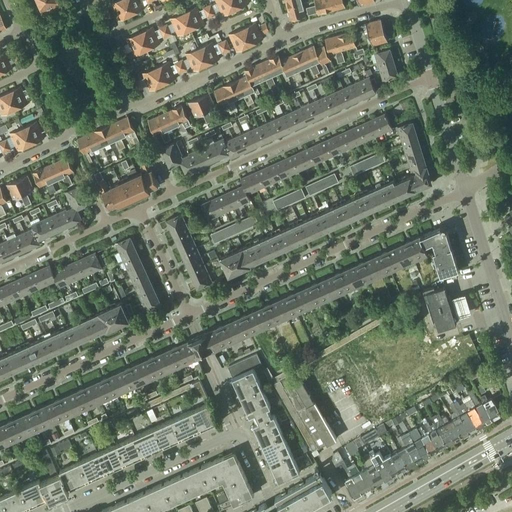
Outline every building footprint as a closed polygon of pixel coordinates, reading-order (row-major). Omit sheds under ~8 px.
[(59,7),(59,6),(58,6),(55,0),(35,0),(41,14),(41,15),(42,14),(42,15),(43,15),(42,14),(58,7),(59,7)] [(117,0),(111,3),(114,11),(127,6),(125,0),(117,0)] [(140,0),(139,0),(127,6),(131,14),(144,8),(140,0)] [(216,0),(223,15),(226,13),(236,9),(231,0),(216,0)] [(247,0),(231,0),(236,9),(249,3),(247,0)] [(303,5),(301,0),(285,0),(288,9),(303,5)] [(319,14),(328,11),(324,0),(314,0),(316,5),(307,7),(309,14),(318,12),(319,14)] [(324,0),(328,11),(336,9),(333,0),(324,0)] [(333,0),(336,9),(345,6),(343,0),(333,0)] [(216,14),(211,3),(203,7),(207,17),(216,14)] [(306,15),(303,5),(288,9),(291,19),(306,15)] [(127,6),(114,11),(118,20),(131,14),(127,6)] [(174,27),(200,15),(196,7),(171,19),(174,27)] [(106,20),(112,18),(108,9),(102,11),(106,20)] [(204,23),(200,15),(174,27),(178,35),(204,23)] [(365,23),(366,26),(369,34),(384,30),(381,19),(365,23)] [(255,22),(242,28),(246,36),(259,31),(255,22)] [(261,24),(262,24),(265,32),(270,30),(266,22),(261,24)] [(159,27),(163,37),(172,34),(167,23),(159,27)] [(153,27),(140,33),(147,49),(161,43),(153,27)] [(229,34),(233,42),(246,36),(242,28),(229,34)] [(388,40),(384,30),(369,34),(372,45),(388,40)] [(259,31),(246,36),(250,45),(263,39),(259,31)] [(352,31),(343,33),(347,48),(353,47),(356,57),(359,56),(358,54),(364,52),(363,47),(357,49),(352,31)] [(134,55),(147,49),(140,33),(127,39),(134,55)] [(341,50),(347,48),(343,33),(334,36),(341,61),(344,60),(341,50)] [(250,45),(246,36),(233,42),(237,51),(250,45)] [(341,61),(334,36),(325,38),(329,53),(335,52),(338,62),(341,61)] [(226,39),(222,41),(217,43),(222,53),(231,49),(226,39)] [(199,48),(207,64),(220,58),(212,42),(199,48)] [(122,55),(123,55),(128,53),(124,44),(118,46),(122,55)] [(314,44),(313,45),(320,59),(327,73),(329,72),(325,63),(330,60),(324,46),(316,49),(314,44)] [(320,59),(313,45),(305,48),(317,73),(320,72),(315,62),(320,59)] [(173,48),(163,53),(165,56),(175,52),(173,48)] [(194,70),(207,64),(199,48),(187,53),(194,70)] [(305,48),(297,52),(304,67),(309,64),(314,74),(317,73),(305,48)] [(393,57),(390,48),(375,53),(377,62),(393,57)] [(16,50),(16,51),(11,53),(15,62),(20,59),(16,50)] [(0,63),(8,59),(5,51),(0,53),(0,63)] [(304,67),(297,52),(289,56),(300,80),(303,78),(299,69),(304,67)] [(281,59),(278,54),(270,58),(276,72),(282,69),(287,80),(290,78),(288,74),(285,68),(281,59)] [(300,80),(289,56),(281,59),(285,68),(288,74),(293,72),(297,81),(300,80)] [(395,66),(393,57),(377,62),(380,71),(395,66)] [(187,69),(183,58),(174,62),(179,73),(187,69)] [(272,74),(276,72),(270,58),(262,61),(273,86),(276,84),(272,74)] [(0,72),(12,68),(8,59),(0,63),(0,72)] [(176,78),(175,74),(169,61),(156,67),(163,84),(176,78)] [(273,86),(262,61),(253,65),(260,79),(266,77),(270,87),(273,86)] [(255,82),(260,79),(253,65),(245,69),(248,74),(252,83),(251,83),(254,89),(256,93),(259,92),(255,82)] [(398,75),(395,66),(380,71),(383,80),(398,75)] [(150,90),(163,84),(156,67),(143,73),(150,90)] [(251,83),(252,83),(248,74),(240,78),(251,103),(253,101),(249,91),(254,89),(251,83)] [(369,77),(360,81),(367,95),(376,91),(372,84),(376,82),(374,78),(370,79),(369,77)] [(251,103),(240,78),(231,82),(238,96),(243,94),(248,104),(251,103)] [(143,88),(139,79),(134,82),(138,90),(143,88)] [(367,95),(360,81),(352,84),(359,99),(367,95)] [(232,99),(238,96),(231,82),(223,85),(235,111),(238,109),(234,100),(233,101),(232,99)] [(352,84),(343,88),(350,103),(359,99),(352,84)] [(33,85),(27,88),(31,96),(37,94),(33,85)] [(235,111),(223,85),(215,89),(221,104),(227,101),(228,103),(227,103),(231,112),(235,111)] [(21,86),(8,92),(15,108),(28,103),(21,86)] [(343,88),(335,92),(342,107),(350,103),(343,88)] [(511,89),(499,93),(504,111),(511,108),(511,89)] [(0,109),(2,114),(15,108),(8,92),(0,95),(0,109)] [(209,92),(199,97),(210,121),(212,126),(215,124),(209,112),(211,111),(210,109),(216,107),(209,92)] [(335,92),(327,96),(333,110),(342,107),(335,92)] [(327,96),(318,100),(325,114),(333,110),(327,96)] [(207,123),(210,121),(199,97),(188,102),(195,116),(201,113),(202,116),(203,115),(207,123)] [(318,100),(310,103),(316,118),(325,114),(318,100)] [(310,103),(301,107),(308,122),(316,118),(310,103)] [(188,119),(182,105),(173,108),(184,132),(187,131),(186,127),(191,125),(188,119)] [(301,107),(293,111),(299,126),(308,122),(301,107)] [(173,108),(165,112),(172,126),(178,124),(178,125),(181,134),(184,132),(173,108)] [(293,111),(284,115),(291,129),(299,126),(293,111)] [(165,112),(158,116),(168,139),(171,138),(167,130),(166,130),(166,129),(172,126),(165,112)] [(386,113),(377,117),(384,132),(392,128),(386,113)] [(136,141),(139,140),(128,115),(119,119),(126,134),(131,131),(136,141)] [(284,115),(276,119),(282,133),(291,129),(284,115)] [(165,141),(168,139),(158,116),(149,120),(156,134),(161,131),(162,133),(161,133),(165,141)] [(377,117),(369,121),(375,136),(384,132),(377,117)] [(120,137),(126,134),(119,119),(111,123),(122,147),(125,146),(121,138),(120,138),(120,137)] [(276,119),(267,122),(274,137),(282,133),(276,119)] [(49,120),(47,121),(43,123),(47,131),(53,129),(49,120)] [(36,121),(23,127),(31,144),(44,138),(36,121)] [(367,139),(375,136),(369,121),(360,125),(367,139)] [(415,169),(416,171),(427,167),(413,121),(397,126),(411,171),(415,169)] [(267,122),(259,126),(265,141),(274,137),(267,122)] [(7,123),(0,126),(0,128),(1,132),(10,128),(7,123)] [(122,147),(111,123),(103,127),(109,141),(115,139),(116,140),(115,140),(119,149),(122,147)] [(358,143),(367,139),(360,125),(352,129),(358,143)] [(259,126),(250,130),(257,145),(265,141),(259,126)] [(18,149),(31,144),(23,127),(10,133),(18,149)] [(104,144),(109,141),(103,127),(95,130),(106,155),(109,153),(105,145),(104,145),(104,144)] [(350,147),(358,143),(352,129),(343,132),(350,147)] [(106,155),(95,130),(86,134),(93,149),(99,146),(100,147),(99,148),(103,156),(106,155)] [(250,130),(242,134),(248,148),(257,145),(250,130)] [(341,151),(350,147),(343,132),(335,136),(341,151)] [(93,149),(86,134),(77,138),(89,163),(93,161),(89,153),(88,153),(87,152),(93,149)] [(242,134),(233,138),(240,152),(248,148),(242,134)] [(333,155),(341,151),(335,136),(326,140),(333,155)] [(11,148),(7,138),(0,140),(0,146),(3,152),(11,148)] [(223,138),(214,142),(221,157),(230,153),(224,142),(223,138)] [(233,138),(224,142),(230,153),(231,156),(240,152),(233,138)] [(324,159),(333,155),(326,140),(318,144),(324,159)] [(170,167),(181,162),(182,157),(179,151),(180,150),(176,142),(162,148),(170,167)] [(214,142),(205,146),(212,161),(221,157),(214,142)] [(316,162),(324,159),(318,144),(309,148),(316,162)] [(205,146),(196,150),(203,165),(212,161),(205,146)] [(307,166),(316,162),(309,148),(301,151),(307,166)] [(190,154),(188,155),(195,168),(203,165),(196,150),(189,153),(190,154)] [(138,154),(142,162),(147,160),(143,151),(138,154)] [(299,170),(307,166),(301,151),(292,155),(299,170)] [(385,160),(381,151),(349,166),(353,174),(385,160)] [(181,162),(186,172),(195,168),(188,155),(182,157),(181,162)] [(290,174),(299,170),(292,155),(284,159),(290,174)] [(68,174),(73,171),(67,156),(58,160),(69,185),(73,183),(69,175),(68,176),(68,174)] [(121,161),(124,168),(129,166),(126,159),(121,161)] [(282,178),(290,174),(284,159),(275,163),(282,178)] [(69,185),(58,160),(50,164),(57,179),(63,176),(63,178),(66,186),(69,185)] [(145,170),(134,175),(143,194),(150,190),(150,188),(158,184),(147,160),(142,162),(145,170)] [(273,182),(282,178),(275,163),(267,167),(273,182)] [(52,181),(57,179),(50,164),(42,168),(53,192),(57,190),(54,183),(53,183),(52,181)] [(265,185),(273,182),(267,167),(258,171),(265,185)] [(416,171),(400,179),(406,193),(429,183),(431,180),(427,167),(416,171)] [(53,192),(42,168),(33,172),(40,186),(46,183),(47,185),(47,186),(50,193),(53,192)] [(94,173),(98,182),(104,180),(100,171),(94,173)] [(256,189),(265,185),(258,171),(250,174),(256,189)] [(339,182),(335,172),(306,185),(310,195),(339,182)] [(17,179),(23,193),(34,189),(27,174),(17,179)] [(241,178),(244,185),(248,193),(256,189),(250,174),(241,178)] [(126,201),(143,194),(134,175),(119,181),(124,191),(122,192),(126,201)] [(384,203),(390,201),(406,193),(400,179),(395,181),(394,178),(376,186),(384,203)] [(13,198),(23,193),(17,179),(7,183),(13,198)] [(124,191),(119,181),(107,187),(104,180),(98,182),(109,206),(118,203),(119,204),(126,201),(122,192),(124,191)] [(73,207),(77,209),(88,203),(80,185),(65,191),(69,200),(70,200),(73,207)] [(244,185),(234,189),(241,204),(251,200),(248,193),(244,185)] [(354,196),(362,213),(384,203),(376,186),(354,196)] [(306,196),(302,188),(274,200),(278,209),(306,196)] [(234,189),(226,193),(233,208),(241,204),(234,189)] [(226,193),(218,196),(225,211),(233,208),(226,193)] [(218,196),(210,200),(217,215),(225,211),(218,196)] [(332,206),(340,223),(362,213),(354,196),(332,206)] [(217,215),(210,200),(202,204),(208,219),(217,215)] [(310,216),(317,233),(340,223),(332,206),(310,216)] [(82,219),(77,209),(73,207),(67,209),(73,223),(82,219)] [(73,223),(67,209),(66,210),(65,209),(58,212),(65,227),(73,223)] [(56,231),(65,227),(58,212),(49,216),(56,231)] [(167,220),(171,228),(185,222),(181,213),(167,220)] [(258,222),(254,214),(210,233),(214,242),(258,222)] [(56,231),(49,216),(41,220),(48,235),(56,231)] [(287,226),(295,243),(317,233),(310,216),(287,226)] [(38,239),(48,235),(41,220),(31,224),(33,228),(34,228),(38,239)] [(189,230),(185,222),(171,228),(174,237),(189,230)] [(428,247),(434,244),(449,237),(446,227),(442,225),(420,236),(424,245),(427,243),(428,247)] [(265,236),(273,253),(295,243),(287,226),(265,236)] [(34,228),(33,228),(26,231),(32,246),(40,243),(38,239),(34,228)] [(174,237),(178,245),(193,239),(189,230),(174,237)] [(24,250),(32,246),(26,231),(17,235),(24,250)] [(24,250),(17,235),(9,239),(15,254),(24,250)] [(116,242),(120,251),(134,245),(130,236),(116,242)] [(243,246),(251,263),(273,253),(265,236),(243,246)] [(420,236),(397,246),(405,263),(427,252),(424,245),(420,236)] [(452,246),(449,237),(434,244),(436,251),(452,246)] [(7,258),(15,254),(9,239),(0,243),(7,258)] [(196,247),(193,239),(178,245),(182,254),(196,247)] [(138,253),(134,245),(120,251),(124,259),(138,253)] [(221,256),(228,273),(251,263),(243,246),(221,256)] [(397,246),(374,256),(382,273),(405,263),(397,246)] [(455,258),(452,246),(436,251),(433,252),(437,264),(455,258)] [(182,254),(186,262),(200,255),(196,247),(182,254)] [(96,251),(87,255),(94,270),(102,266),(96,251)] [(124,259),(127,268),(142,261),(138,253),(124,259)] [(87,255),(78,259),(85,274),(94,270),(87,255)] [(204,264),(200,255),(186,262),(190,270),(204,264)] [(359,283),(382,273),(374,256),(352,266),(359,283)] [(440,275),(443,274),(459,269),(455,258),(437,264),(440,275)] [(78,259),(70,263),(77,278),(85,274),(78,259)] [(146,270),(142,261),(127,268),(131,276),(146,270)] [(70,263),(61,267),(68,282),(77,278),(70,263)] [(50,264),(42,268),(48,283),(57,279),(53,271),(50,264)] [(190,270),(194,279),(208,272),(204,264),(190,270)] [(337,293),(359,283),(352,266),(329,276),(337,293)] [(61,267),(53,271),(57,279),(60,285),(68,282),(61,267)] [(42,268),(33,272),(40,287),(48,283),(42,268)] [(131,276),(135,285),(149,278),(146,270),(131,276)] [(33,272),(25,276),(31,290),(40,287),(33,272)] [(212,281),(208,272),(194,279),(198,287),(212,281)] [(25,276),(16,280),(23,294),(31,290),(25,276)] [(314,303),(337,293),(329,276),(307,286),(314,303)] [(153,286),(149,278),(135,285),(139,293),(153,286)] [(16,280),(8,283),(14,298),(23,294),(16,280)] [(8,283),(0,286),(0,289),(6,302),(14,298),(8,283)] [(445,285),(434,289),(434,286),(423,289),(433,321),(436,320),(438,328),(456,323),(456,322),(445,286),(445,285)] [(139,293),(143,301),(157,295),(153,286),(139,293)] [(292,313),(314,303),(307,286),(284,297),(292,313)] [(467,291),(453,295),(460,316),(474,311),(467,291)] [(161,303),(157,295),(143,301),(146,310),(161,303)] [(269,324),(292,313),(284,297),(262,307),(269,324)] [(107,328),(118,323),(129,318),(121,301),(99,310),(107,328)] [(246,334),(269,324),(262,307),(239,317),(246,334)] [(77,320),(85,338),(107,328),(99,310),(77,320)] [(268,367),(264,369),(270,379),(268,380),(271,384),(388,317),(386,313),(274,377),(268,367)] [(224,344),(246,334),(239,317),(216,327),(224,344)] [(64,347),(74,343),(85,338),(77,320),(56,330),(64,347)] [(205,334),(213,349),(224,344),(216,327),(206,332),(205,332),(205,333),(204,333),(204,334),(205,334)] [(34,340),(42,357),(64,347),(56,330),(34,340)] [(190,339),(178,345),(185,361),(197,356),(192,340),(191,340),(191,339),(190,339)] [(13,349),(20,367),(42,357),(34,340),(13,349)] [(185,361),(178,345),(154,355),(161,372),(185,361)] [(0,355),(0,376),(20,367),(13,349),(0,355)] [(271,406),(263,387),(253,367),(262,363),(257,352),(228,366),(232,376),(250,415),(255,412),(259,420),(253,423),(279,480),(300,470),(274,413),(272,415),(268,407),(271,406)] [(138,382),(161,372),(154,355),(130,366),(138,382)] [(284,359),(282,355),(273,360),(275,364),(284,359)] [(138,382),(130,366),(106,376),(114,393),(138,382)] [(324,415),(298,369),(289,374),(328,442),(337,437),(324,415)] [(480,375),(478,370),(470,375),(472,379),(480,375)] [(328,442),(289,374),(274,383),(312,450),(318,447),(319,447),(327,442),(328,442)] [(90,404),(114,393),(106,376),(83,387),(90,404)] [(219,421),(208,397),(200,379),(193,382),(200,397),(203,395),(206,403),(191,410),(200,430),(219,421)] [(454,383),(454,384),(458,391),(465,387),(461,379),(454,383)] [(486,390),(482,383),(477,386),(481,393),(486,390)] [(456,389),(454,384),(453,384),(448,386),(446,387),(447,388),(449,393),(456,389)] [(90,404),(83,387),(59,398),(66,414),(90,404)] [(448,392),(446,388),(438,392),(440,396),(448,392)] [(469,392),(470,394),(486,422),(494,418),(484,400),(483,401),(478,404),(477,402),(479,401),(473,390),(469,392)] [(433,400),(440,396),(438,392),(430,396),(433,400)] [(480,396),(483,401),(484,400),(494,418),(502,413),(492,396),(488,399),(485,393),(480,396)] [(478,426),(486,422),(470,394),(462,398),(478,426)] [(433,400),(430,396),(423,401),(425,405),(433,400)] [(43,425),(66,414),(59,398),(35,408),(43,425)] [(462,398),(455,403),(471,431),(478,426),(462,398)] [(451,414),(463,435),(471,431),(455,403),(451,405),(455,412),(451,414)] [(418,410),(415,406),(415,405),(407,410),(410,415),(418,410)] [(132,409),(127,412),(130,418),(135,416),(140,414),(137,407),(132,409)] [(43,425),(35,408),(11,419),(19,436),(43,425)] [(181,438),(200,430),(191,410),(172,418),(181,438)] [(410,415),(407,410),(400,414),(402,419),(410,415)] [(432,416),(447,444),(455,439),(442,417),(439,412),(432,416)] [(400,414),(392,419),(394,423),(395,424),(403,420),(402,419),(400,414)] [(446,416),(442,417),(455,439),(463,435),(451,414),(450,414),(452,418),(448,420),(446,416)] [(122,415),(114,419),(118,426),(125,422),(122,415)] [(428,420),(425,422),(440,448),(447,444),(432,416),(430,417),(436,427),(433,429),(428,420)] [(181,438),(172,418),(153,427),(162,446),(181,438)] [(394,423),(392,419),(391,418),(384,422),(385,425),(386,427),(394,423)] [(0,444),(19,436),(11,419),(0,424),(0,444)] [(287,421),(286,424),(289,429),(294,426),(291,419),(287,421)] [(419,428),(433,452),(440,448),(425,422),(424,422),(429,431),(425,434),(421,427),(419,428)] [(411,435),(412,434),(424,457),(433,452),(419,428),(417,429),(416,426),(408,431),(411,435)] [(143,455),(162,446),(153,427),(134,435),(143,455)] [(368,431),(372,438),(380,434),(378,430),(376,427),(368,431)] [(365,442),(372,438),(368,431),(361,436),(365,442)] [(416,461),(424,457),(412,434),(411,435),(414,440),(410,442),(405,433),(401,435),(416,461)] [(143,455),(134,435),(116,444),(124,463),(143,455)] [(403,446),(399,448),(409,466),(416,461),(401,435),(398,437),(403,446)] [(353,440),(357,447),(365,442),(361,436),(353,440)] [(302,439),(296,442),(300,449),(305,445),(302,439)] [(359,449),(357,447),(353,440),(345,445),(347,449),(350,454),(359,449)] [(59,450),(57,444),(51,447),(53,453),(59,450)] [(106,472),(124,463),(116,444),(97,452),(106,472)] [(391,453),(401,470),(409,466),(399,448),(394,451),(392,446),(388,448),(391,453)] [(50,500),(54,499),(69,492),(68,489),(60,472),(58,473),(46,448),(40,451),(51,476),(41,481),(49,497),(50,500)] [(335,460),(336,463),(343,459),(338,449),(335,452),(334,454),(335,460)] [(234,450),(215,459),(223,478),(231,497),(217,502),(220,508),(254,494),(234,450)] [(370,452),(375,462),(385,479),(393,474),(383,457),(379,451),(375,453),(374,450),(370,452)] [(106,472),(97,452),(78,461),(87,480),(106,472)] [(391,453),(383,457),(393,474),(401,470),(391,453)] [(364,459),(378,483),(385,479),(375,462),(370,464),(367,457),(364,459)] [(114,511),(142,511),(223,478),(215,459),(112,505),(114,511)] [(353,459),(347,463),(362,492),(370,487),(353,459)] [(366,467),(360,470),(370,487),(378,483),(364,459),(362,460),(366,467)] [(335,464),(339,471),(354,497),(362,492),(348,467),(347,467),(342,460),(335,464)] [(68,489),(87,480),(78,461),(60,469),(61,472),(60,472),(68,489)] [(283,511),(295,511),(332,491),(323,476),(319,478),(317,473),(275,497),(281,508),(283,511)] [(30,506),(49,497),(41,481),(40,481),(39,478),(21,486),(30,506)] [(10,511),(16,511),(30,506),(21,486),(3,495),(10,511)] [(200,511),(210,511),(214,511),(207,494),(195,499),(200,511)] [(0,511),(10,511),(3,495),(0,495),(0,511)] [(179,511),(193,511),(189,502),(178,507),(179,511)] [(270,511),(265,503),(248,511),(270,511)]
